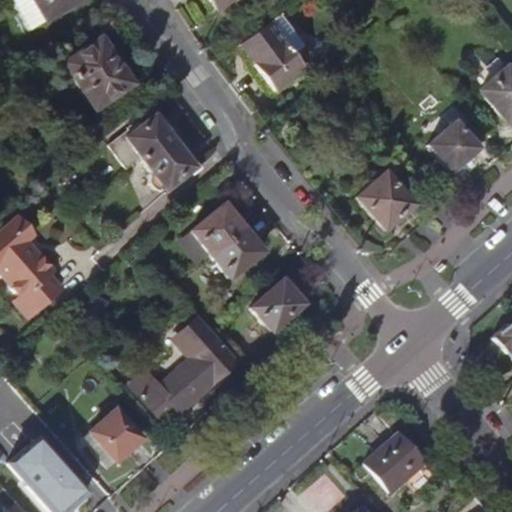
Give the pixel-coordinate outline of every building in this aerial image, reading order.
[(79,0),(11,0),(29,30),(79,0)] [(204,0),(211,10),(225,0),(204,0)] [(277,14),(235,44),(270,92),(311,60),(277,14)] [(95,110),(131,84),(101,39),(64,64),(95,110)] [(476,91),(504,123),(511,116),(511,76),(503,67),(476,91)] [(195,167),(156,114),(142,125),(137,119),(129,126),(130,128),(110,143),(130,170),(144,159),(156,175),(154,176),(152,179),(152,184),(154,187),(158,189),(161,189),(165,188),(166,189),(195,167)] [(460,133),(450,122),(423,147),(447,174),(479,145),(465,129),(460,133)] [(353,198),(383,232),(413,205),(401,190),(414,178),(393,155),(380,167),(383,171),(353,198)] [(211,255),(245,228),(227,205),(194,232),(211,255)] [(32,240),(15,221),(0,235),(0,267),(26,297),(20,302),(32,316),(59,291),(48,278),(52,275),(26,245),(32,240)] [(245,228),(211,255),(230,279),(263,252),(245,228)] [(198,265),(211,255),(194,232),(181,242),(198,265)] [(284,281),(253,309),(273,332),(304,304),(284,281)] [(511,350),(511,351),(511,316),(487,338),(503,357),(511,350)] [(237,362),(201,322),(176,344),(189,359),(156,389),(143,374),(127,388),(158,424),(174,410),(178,414),(237,362)] [(118,410),(93,432),(102,443),(95,449),(110,467),(143,438),(118,410)] [(395,435),(361,464),(387,494),(421,465),(395,435)] [(87,474),(68,452),(29,486),(51,511),(66,511),(85,496),(75,485),(87,474)]
